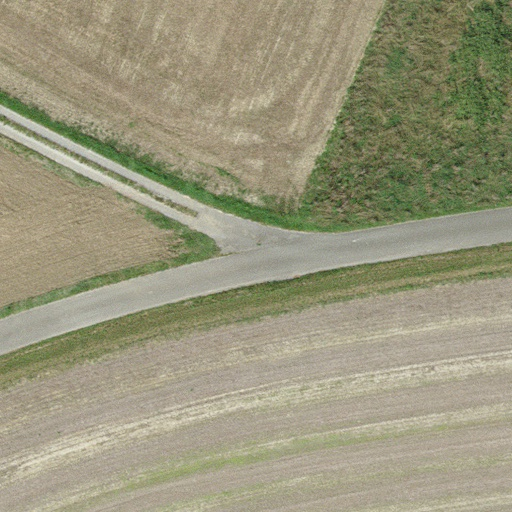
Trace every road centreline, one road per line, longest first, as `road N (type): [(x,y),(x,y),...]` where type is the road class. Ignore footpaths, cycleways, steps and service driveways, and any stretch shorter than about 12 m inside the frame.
road 1 (track): [(511,231),(293,258),(0,367)]
road 2 (track): [(293,258),(0,109)]
